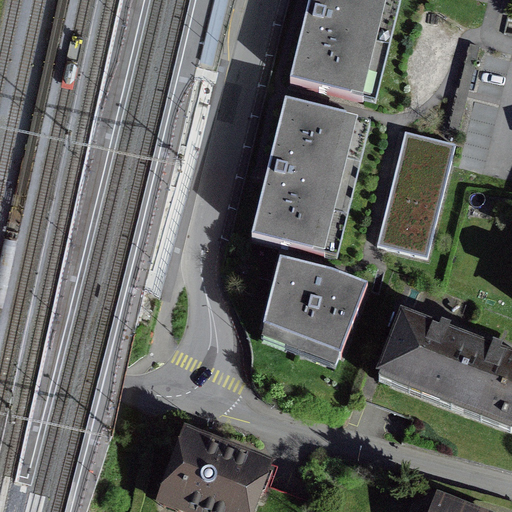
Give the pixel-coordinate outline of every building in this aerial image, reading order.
[(229,0),(215,0),(200,64),(213,67),(229,0)] [(414,0),(319,0),(296,93),(385,115),(414,0)] [(346,268),(381,126),(292,104),(257,246),(346,268)] [(461,151),(406,137),(377,255),(431,269),(461,151)] [(344,277),(290,264),(272,341),(352,370),(381,293),(344,277)] [(456,427),(480,365),(403,335),(379,397),(456,427)] [(511,377),(480,365),(456,427),(511,448),(511,377)] [(263,511),(280,469),(193,437),(165,511),(169,511),(263,511)] [(478,511),(446,500),(441,511),(478,511)]
